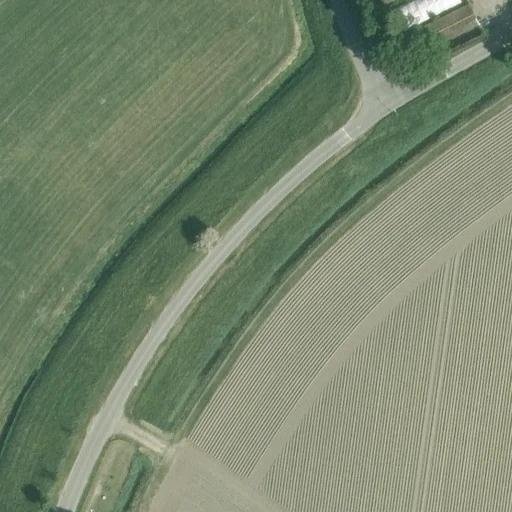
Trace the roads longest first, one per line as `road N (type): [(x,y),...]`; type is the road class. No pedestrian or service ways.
road 1 (unclassified): [(64,511),(75,477),(192,282),(286,184),(386,102)]
road 2 (unclassified): [(386,102),(511,33)]
